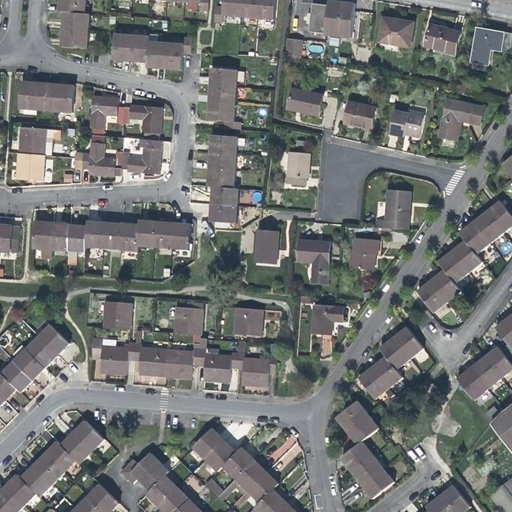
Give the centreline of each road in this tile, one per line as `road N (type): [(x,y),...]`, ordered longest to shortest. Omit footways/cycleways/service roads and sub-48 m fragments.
road 1 (residential): [(28,41),(63,69),(174,94),(181,107),(177,171),(160,188),(2,201)]
road 2 (residential): [(307,408),(67,396),(0,452)]
road 3 (residential): [(466,183),(326,392),(307,408)]
road 4 (residential): [(466,183),(368,161),(344,176),(338,205)]
